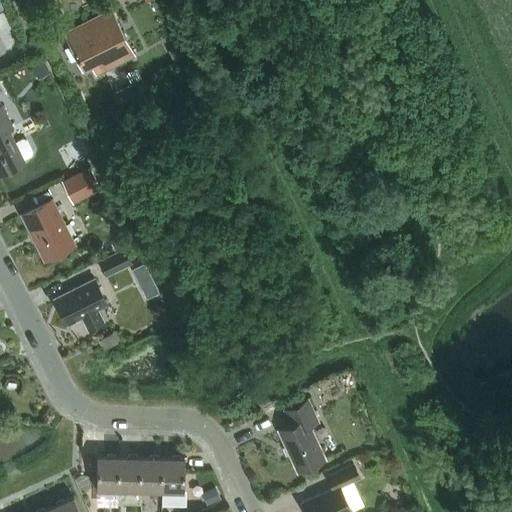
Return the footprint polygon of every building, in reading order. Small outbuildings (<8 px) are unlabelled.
[(82,68),(87,65),(91,63),(96,73),(134,54),(112,10),(65,33),(82,68)] [(0,172),(24,160),(23,159),(31,155),(32,151),(27,139),(22,138),(15,142),(8,129),(13,127),(1,105),(0,105),(0,172)] [(100,188),(89,167),(60,181),(71,203),(100,188)] [(43,259),(75,243),(52,198),(21,214),(43,259)] [(106,275),(132,262),(124,246),(98,260),(106,275)] [(143,277),(138,279),(145,291),(148,290),(155,286),(149,274),(143,277)] [(54,298),(66,323),(82,316),(88,328),(103,321),(97,308),(107,303),(94,278),(54,298)] [(105,348),(117,341),(112,332),(100,338),(105,348)] [(297,471),(325,458),(310,424),(318,420),(308,398),(284,409),(291,423),(278,429),(297,471)] [(97,455),(96,487),(118,488),(118,456),(97,455)] [(118,456),(118,488),(140,488),(140,456),(118,456)] [(140,456),(140,488),(161,489),(162,456),(140,456)] [(162,456),(161,489),(184,489),(184,457),(162,456)] [(340,485),(360,476),(353,463),(327,475),(332,487),(302,501),(306,511),(347,511),(351,510),(340,485)] [(215,487),(204,491),(209,503),(220,498),(215,487)] [(80,511),(73,496),(53,505),(56,511),(80,511)]
